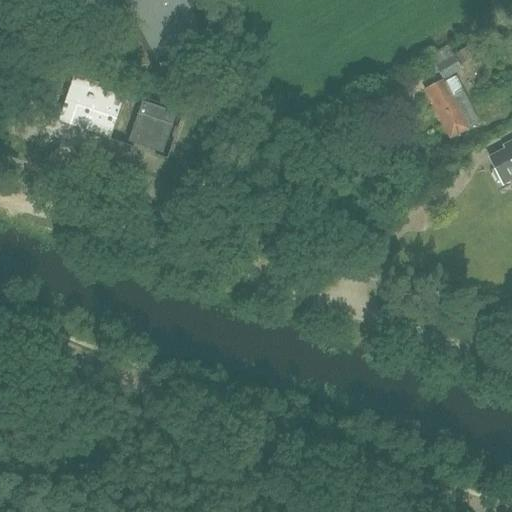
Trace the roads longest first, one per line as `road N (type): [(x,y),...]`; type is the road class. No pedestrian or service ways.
road 1 (track): [(0,337),(331,456),(511,511)]
road 2 (track): [(511,362),(218,279),(0,203)]
